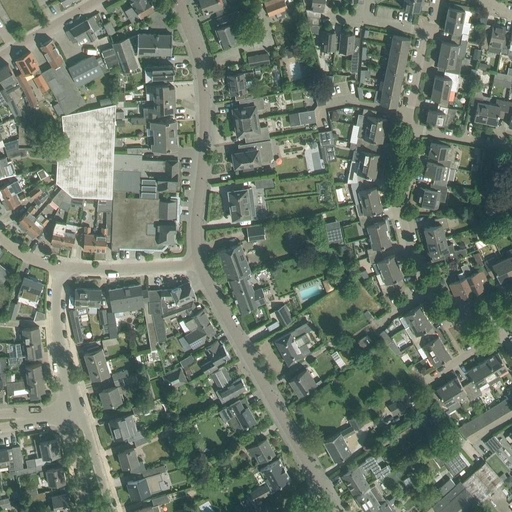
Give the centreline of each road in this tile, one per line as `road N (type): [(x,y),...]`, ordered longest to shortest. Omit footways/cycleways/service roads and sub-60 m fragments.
road 1 (tertiary): [(336,511),(197,264)]
road 2 (tertiary): [(197,264),(203,77),(179,0)]
road 3 (residential): [(448,314),(409,238),(400,194),(415,131)]
road 4 (residential): [(73,408),(56,312),(60,266)]
road 5 (residential): [(197,264),(60,266)]
